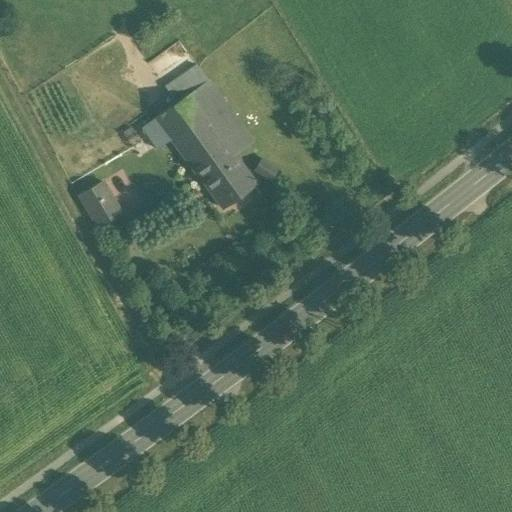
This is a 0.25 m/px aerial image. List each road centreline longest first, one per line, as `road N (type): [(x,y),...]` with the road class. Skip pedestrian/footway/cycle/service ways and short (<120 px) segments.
road 1 (secondary): [(511,157),(39,511)]
road 2 (track): [(0,64),(187,405)]
